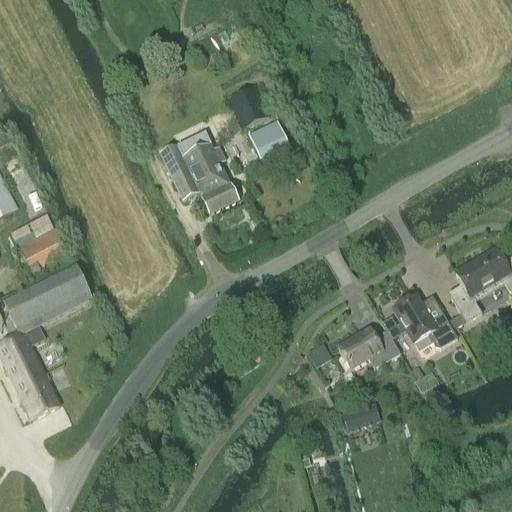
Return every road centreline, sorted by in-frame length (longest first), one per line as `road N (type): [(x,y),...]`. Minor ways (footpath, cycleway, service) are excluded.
road 1 (unclassified): [(59,511),(130,394),(192,319),(511,133)]
road 2 (track): [(445,0),(511,121)]
